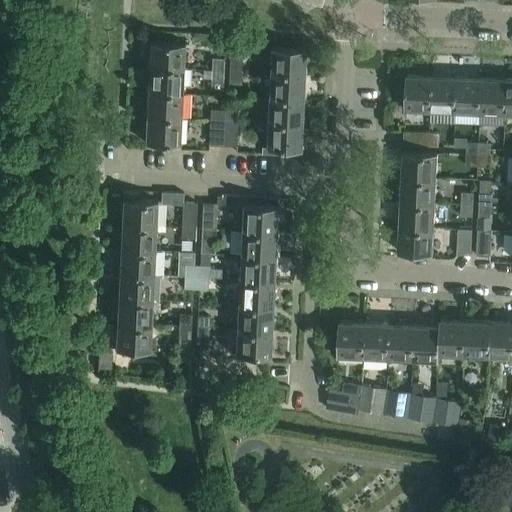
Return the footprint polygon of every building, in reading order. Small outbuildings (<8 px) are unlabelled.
[(149,65),(149,66),(185,67),(186,43),(150,41),(149,65)] [(270,72),(306,73),(307,48),(271,47),(270,72)] [(213,57),(212,69),(220,69),(224,69),(225,58),(213,57)] [(230,70),(243,70),(243,59),(230,58),(230,70)] [(149,66),(148,91),(183,92),(185,67),(149,66)] [(212,78),(212,81),(212,89),(223,90),(223,82),(224,69),(220,69),(212,69),(212,70),(212,78)] [(242,83),(243,70),(230,70),(229,83),(242,83)] [(305,98),(306,73),(270,72),(269,96),(305,98)] [(408,74),(406,109),(432,110),(433,75),(408,74)] [(433,75),(432,110),(456,112),(458,76),(434,75),(433,75)] [(458,76),(456,112),(458,112),(482,113),(483,77),(459,76),(458,76)] [(483,77),(482,113),(506,114),(508,78),(483,77)] [(148,91),(147,115),(182,117),(183,92),(148,91)] [(303,124),(305,98),(269,96),(268,122),(303,124)] [(225,119),(226,109),(212,108),(211,119),(225,119)] [(225,119),(239,120),(240,110),(226,109),(225,119)] [(147,115),(146,141),(181,143),(182,117),(147,115)] [(224,145),(225,119),(211,119),(209,144),(224,145)] [(238,146),(239,120),(225,119),(224,145),(238,146)] [(302,149),(303,124),(268,122),(267,147),(263,147),(263,154),(279,154),(280,147),(302,149)] [(406,131),(405,145),(429,146),(430,132),(406,131)] [(430,132),(429,146),(430,146),(440,147),(441,133),(431,132),(430,132)] [(468,141),(468,151),(468,154),(474,154),(479,154),(479,142),(468,141)] [(479,142),(479,154),(480,154),(492,155),(492,154),(492,148),(493,143),(480,142),(479,142)] [(403,176),(438,177),(439,152),(404,150),(403,176)] [(468,151),(467,166),(476,166),(478,166),(479,154),(474,154),(468,154),(468,151)] [(479,154),(478,166),(479,166),(482,167),(491,167),(492,155),(480,154),(479,154)] [(437,202),(438,177),(403,176),(402,200),(437,202)] [(122,223),(157,224),(158,200),(139,199),(140,191),(123,191),(122,223)] [(462,203),(462,204),(474,204),(475,192),(463,192),(462,203)] [(480,204),(480,205),(493,205),(493,194),(481,193),(480,204)] [(436,227),(437,202),(402,200),(401,225),(436,227)] [(183,225),(197,226),(198,202),(184,201),(183,225)] [(203,226),(203,227),(217,228),(217,227),(218,204),(218,203),(204,202),(203,226)] [(242,228),(242,229),(278,231),(278,230),(279,205),(244,204),(242,228)] [(462,204),(462,216),(474,217),(474,213),(474,204),(462,204)] [(480,205),(480,217),(492,217),(493,205),(480,205)] [(156,249),(157,224),(122,223),(120,247),(156,249)] [(196,237),(197,226),(183,225),(182,237),(196,237)] [(435,253),(436,227),(401,225),(400,251),(435,253)] [(203,227),(202,238),(216,239),(217,228),(203,227)] [(241,252),(241,254),(276,255),(276,254),(278,231),(242,229),(241,252)] [(472,255),(473,229),(460,229),(459,254),(472,255)] [(492,255),(493,230),(479,229),(478,255),(492,255)] [(155,274),(156,249),(120,247),(119,273),(155,274)] [(241,254),(240,278),(275,280),(276,255),(241,254)] [(197,276),(198,265),(186,264),(185,276),(197,276)] [(197,276),(210,277),(210,265),(198,265),(197,276)] [(154,299),(155,274),(119,273),(118,297),(154,299)] [(196,289),(197,276),(185,276),(185,288),(196,289)] [(209,289),(210,277),(197,276),(196,289),(209,289)] [(240,278),(239,303),(274,305),(275,280),(240,278)] [(152,324),(154,299),(118,297),(117,322),(152,324)] [(239,303),(237,328),(273,330),(274,305),(239,303)] [(179,325),(192,326),(193,314),(180,313),(179,325)] [(198,326),(210,327),(211,315),(198,314),(198,326)] [(442,325),(440,354),(465,355),(467,320),(443,319),(442,319),(442,325)] [(467,320),(465,355),(490,356),(491,339),(492,321),(468,320),(467,320)] [(341,321),(340,356),(364,357),(366,322),(341,321)] [(491,339),(490,356),(511,357),(511,322),(492,321),(491,339)] [(151,349),(152,324),(117,322),(116,348),(151,349)] [(366,322),(364,357),(383,358),(389,358),(391,323),(383,322),(367,322),(366,322)] [(391,323),(389,358),(414,360),(416,324),(392,323),(391,323)] [(416,324),(414,360),(440,361),(440,357),(440,354),(442,325),(417,324),(416,324)] [(192,331),(192,326),(179,325),(179,330),(178,349),(191,349),(192,331)] [(209,350),(210,327),(198,326),(196,349),(209,350)] [(237,328),(236,354),(271,355),(273,330),(237,328)] [(322,333),(322,348),(338,348),(338,334),(322,333)] [(438,381),(437,396),(438,397),(441,397),(448,398),(449,382),(438,381)] [(331,389),(328,407),(358,413),(359,413),(360,408),(359,408),(360,399),(361,394),(362,386),(363,386),(363,384),(346,382),(344,392),(331,389)] [(360,399),(359,408),(360,408),(368,409),(383,412),(384,412),(388,388),(383,387),(363,384),(363,386),(362,386),(361,394),(360,399)] [(388,388),(384,412),(408,416),(412,392),(388,388)] [(412,392),(408,416),(433,420),(434,420),(438,397),(437,396),(424,394),(413,392),(412,392)] [(438,397),(434,420),(459,425),(460,425),(459,431),(460,431),(473,434),(474,434),(476,420),(461,418),(462,411),(464,401),(462,401),(448,398),(441,397),(438,397)] [(491,423),(488,441),(505,444),(508,426),(491,423)]
